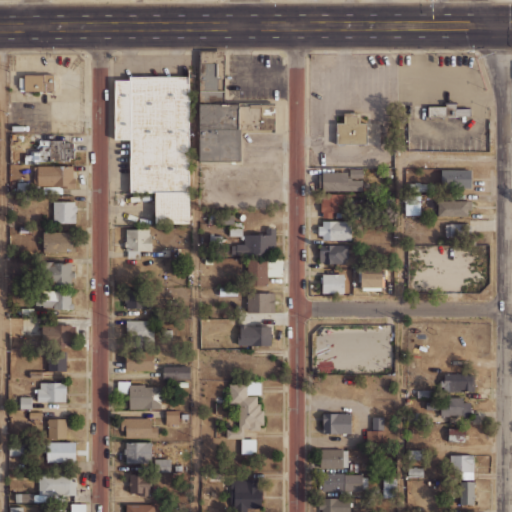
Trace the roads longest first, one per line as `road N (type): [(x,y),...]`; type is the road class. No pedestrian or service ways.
road 1 (tertiary): [(486,23),(501,98),(504,511)]
road 2 (residential): [(298,23),(297,511)]
road 3 (residential): [(100,24),(100,511)]
road 4 (primary): [(0,25),(486,23)]
road 5 (residential): [(504,309),(297,309)]
